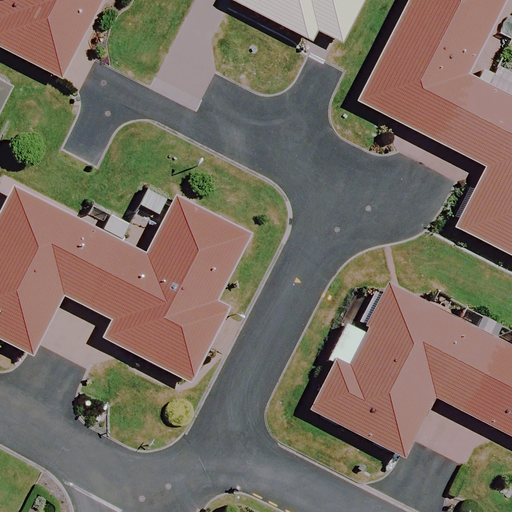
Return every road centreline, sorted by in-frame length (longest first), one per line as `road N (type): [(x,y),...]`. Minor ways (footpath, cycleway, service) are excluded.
road 1 (residential): [(108,75),(316,175),(330,197),(325,241),(215,449)]
road 2 (residential): [(133,484),(0,413)]
road 3 (residential): [(344,511),(215,449)]
